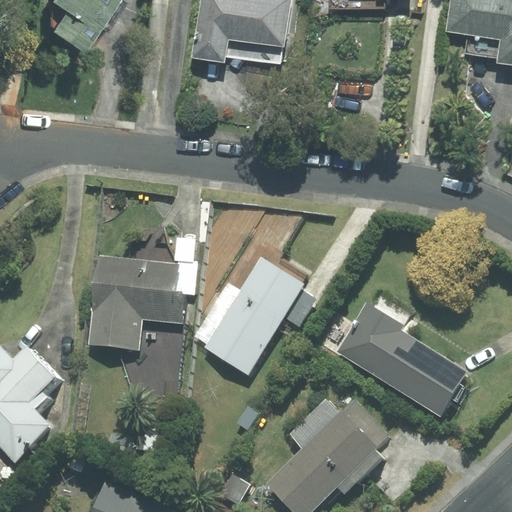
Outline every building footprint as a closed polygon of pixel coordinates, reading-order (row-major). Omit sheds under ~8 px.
[(86,50),(120,0),(55,0),(54,2),(70,13),(57,31),(86,50)] [(200,0),(192,57),(224,62),(225,55),(282,64),(291,0),(200,0)] [(330,0),(330,8),(385,8),(384,0),(330,0)] [(511,0),(451,0),(447,31),(468,34),(466,53),(497,57),(496,63),(511,65),(511,0)] [(176,239),(174,260),(193,262),(195,241),(176,239)] [(181,321),(187,264),(101,256),(92,344),(137,349),(140,317),(181,321)] [(299,288),(302,283),(261,258),(240,292),(228,284),(196,336),(208,344),(206,347),(247,372),(282,316),(299,288)] [(316,298),(299,288),(282,316),(299,326),(316,298)] [(373,309),(366,305),(337,352),(442,416),(470,371),(402,330),(412,315),(381,296),(373,309)] [(61,379),(28,346),(13,361),(0,348),(0,444),(15,459),(47,426),(36,415),(52,399),(47,394),(61,379)] [(390,436),(354,399),(339,414),(326,400),(291,434),(305,449),(269,483),(297,511),(309,511),(337,486),(345,494),(382,458),(374,451),(390,436)] [(171,429),(144,426),(142,451),(168,454),(171,429)] [(182,511),(106,482),(94,511),(182,511)]
